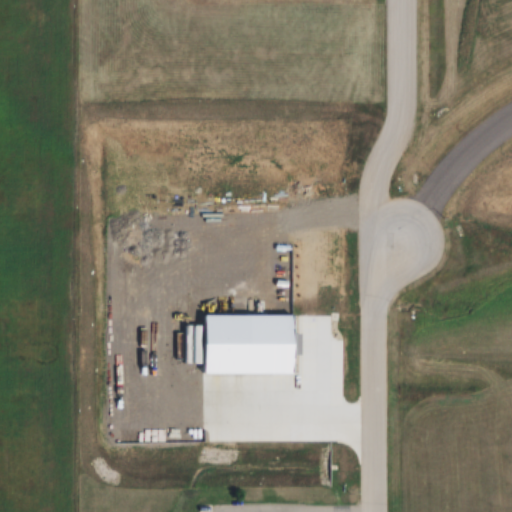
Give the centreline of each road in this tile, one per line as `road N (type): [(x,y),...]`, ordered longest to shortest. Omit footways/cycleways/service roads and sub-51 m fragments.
road 1 (residential): [(369,511),(375,183),(398,128),(399,0)]
road 2 (residential): [(377,267),(440,181),(511,121)]
